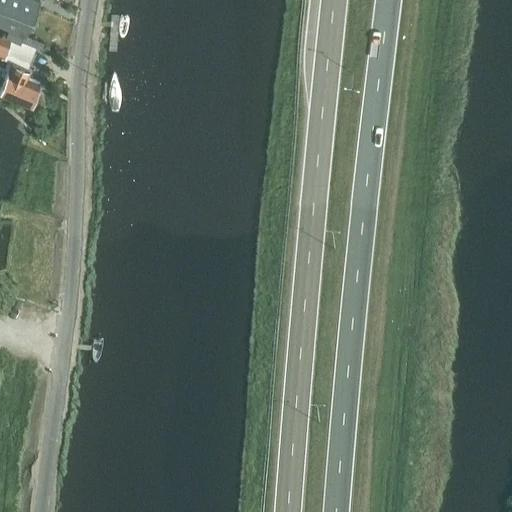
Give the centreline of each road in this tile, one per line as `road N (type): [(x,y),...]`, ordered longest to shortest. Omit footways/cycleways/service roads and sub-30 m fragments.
road 1 (trunk): [(338,511),(390,0)]
road 2 (trunk): [(337,0),(288,511)]
road 3 (unclassified): [(42,511),(91,0)]
